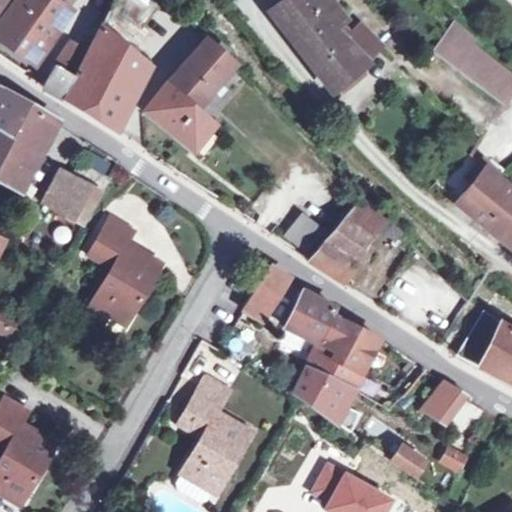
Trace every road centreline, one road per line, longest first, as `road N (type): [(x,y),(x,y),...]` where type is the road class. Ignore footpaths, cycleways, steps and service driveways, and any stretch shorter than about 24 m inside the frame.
road 1 (residential): [(243,230),(76,511)]
road 2 (residential): [(243,230),(511,410)]
road 3 (residential): [(0,75),(243,230)]
road 4 (unknown): [(116,149),(196,12)]
road 5 (unknown): [(0,218),(31,202),(93,134)]
